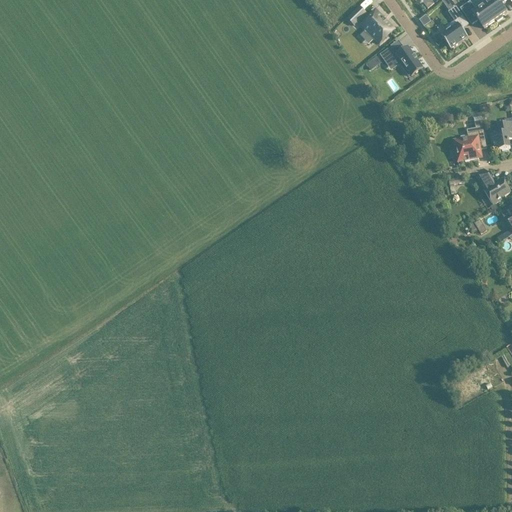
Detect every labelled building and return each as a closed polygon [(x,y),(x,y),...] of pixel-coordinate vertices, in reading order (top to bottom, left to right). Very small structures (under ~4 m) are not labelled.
[(448,30),(440,36),(451,50),(467,39),(461,30),(468,25),(456,7),(452,2),(450,0),(445,0),(442,3),(449,12),(448,13),(454,22),(446,27),(448,30)] [(484,0),(482,2),(495,21),(495,20),(497,22),(502,18),(501,16),(506,12),(501,4),(506,0),(484,0)] [(460,8),(472,25),(479,20),(485,28),(495,21),(482,2),(474,8),(470,2),(460,8)] [(360,9),(349,20),(354,26),(366,15),(360,9)] [(376,12),(361,26),(366,31),(364,32),(365,33),(366,31),(375,40),(373,41),(374,42),(375,40),(380,45),(395,31),(386,22),(387,22),(387,21),(386,22),(384,20),(385,20),(385,19),(384,20),(376,12)] [(427,16),(420,21),(425,29),(432,24),(427,16)] [(406,71),(411,78),(423,70),(408,48),(397,56),(391,48),(379,56),(386,65),(396,57),(401,63),(407,70),(406,71)] [(376,57),(366,65),(370,71),(381,63),(376,57)] [(510,143),(510,141),(509,142),(509,139),(511,138),(511,119),(504,121),(505,125),(490,128),(492,145),(494,145),(496,152),(511,149),(509,143),(510,143)] [(461,141),(454,142),(457,154),(458,154),(460,163),(464,162),(464,163),(469,162),(469,161),(479,159),(477,150),(487,149),(482,121),(475,123),(476,129),(467,131),(468,135),(461,137),(461,141)] [(485,191),(485,192),(493,207),(506,199),(505,198),(511,194),(504,180),(495,186),(493,183),(494,182),(489,174),(476,176),(485,191)] [(505,241),(511,236),(511,208),(510,209),(511,212),(511,217),(506,221),(511,231),(502,236),(505,241)] [(479,221),(474,225),(477,232),(484,230),(482,224),(481,224),(479,221)] [(496,259),(502,255),(496,246),(490,250),(496,259)]
